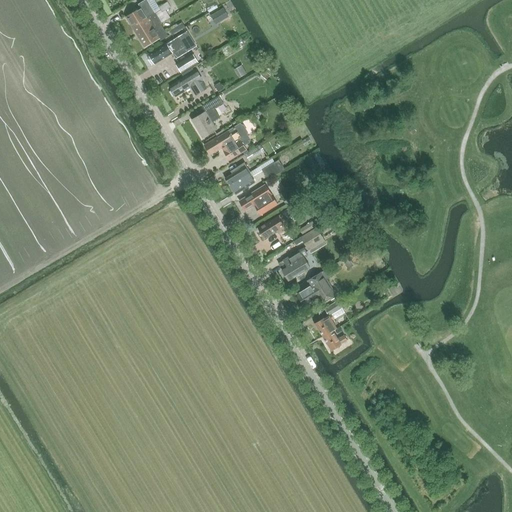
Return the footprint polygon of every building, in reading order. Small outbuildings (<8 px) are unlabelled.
[(155,13),(147,0),(144,0),(138,4),(140,8),(126,17),(132,27),(155,13)] [(170,7),(167,2),(158,7),(160,10),(155,13),(132,27),(138,37),(160,24),(169,18),(165,10),(170,7)] [(224,9),(212,16),(216,23),(228,16),(224,9)] [(183,23),(170,31),(173,35),(185,28),(183,23)] [(138,37),(144,48),(159,39),(160,41),(168,36),(160,24),(138,37)] [(176,59),(188,51),(179,36),(149,55),(155,64),(173,53),(176,59)] [(181,73),(198,62),(193,54),(176,64),(181,73)] [(265,79),(270,72),(264,69),(260,76),(265,79)] [(175,95),(176,96),(191,87),(194,91),(196,95),(207,89),(196,70),(194,72),(169,86),(172,90),(170,91),(173,96),(175,95)] [(202,106),(206,111),(192,120),(203,138),(217,129),(212,122),(220,117),(214,108),(223,103),(219,95),(202,106)] [(292,109),(283,112),(287,123),(295,120),(292,109)] [(218,137),(217,137),(204,145),(210,155),(222,148),(229,160),(247,150),(244,146),(250,142),(250,141),(251,139),(248,135),(248,133),(243,125),(241,125),(241,123),(218,137)] [(244,154),(245,155),(249,162),(264,152),(260,145),(244,154)] [(262,170),(268,179),(285,169),(279,160),(262,170)] [(225,178),(230,186),(250,173),(251,173),(245,163),(231,172),(232,174),(225,178)] [(250,173),(230,186),(236,194),(255,182),(250,173)] [(239,201),(246,210),(253,206),(256,210),(258,208),(262,214),(279,204),(267,184),(239,201)] [(258,228),(260,233),(260,236),(263,237),(264,239),(277,231),(279,234),(287,230),(278,216),(258,228)] [(299,229),(303,235),(313,228),(310,223),(299,229)] [(310,251),(326,241),(317,227),(301,237),(310,251)] [(309,255),(305,248),(279,264),(289,280),(310,268),(304,258),(309,255)] [(349,269),(360,262),(353,252),(343,258),(349,269)] [(312,285),(297,295),(304,306),(311,302),(311,303),(314,301),(314,300),(321,296),(325,302),(334,296),(333,295),(335,294),(330,285),(322,272),(309,280),(312,285)] [(325,309),(329,315),(325,318),(324,317),(315,323),(323,337),(333,331),(337,329),(332,320),(334,319),(331,314),(342,308),(338,301),(325,309)] [(333,331),(323,337),(331,350),(341,344),(347,340),(344,335),(338,339),(333,331)]
